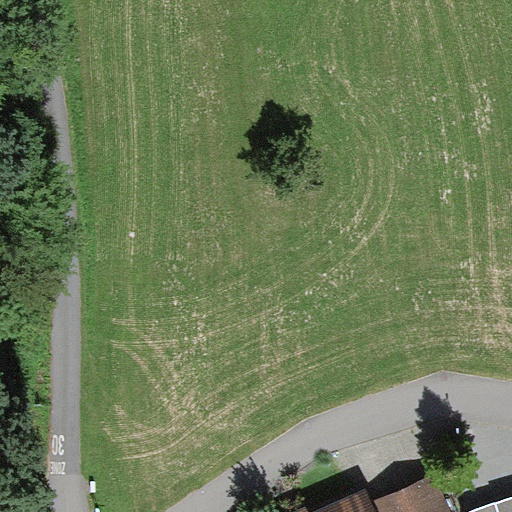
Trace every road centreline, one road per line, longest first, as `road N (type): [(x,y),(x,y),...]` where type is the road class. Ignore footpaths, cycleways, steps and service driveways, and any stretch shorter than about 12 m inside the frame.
road 1 (residential): [(36,0),(68,263),(70,511)]
road 2 (residential): [(199,511),(340,422),(405,402),(511,404)]
